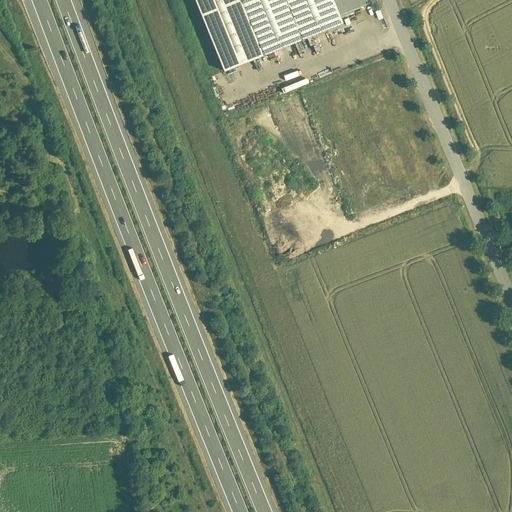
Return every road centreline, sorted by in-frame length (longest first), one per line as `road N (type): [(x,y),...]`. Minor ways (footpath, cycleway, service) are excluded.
road 1 (motorway): [(39,0),(240,511)]
road 2 (motorway): [(264,511),(63,0)]
road 3 (residential): [(511,302),(389,0)]
